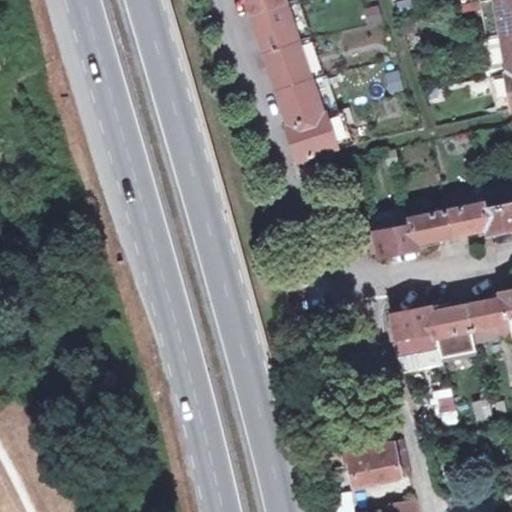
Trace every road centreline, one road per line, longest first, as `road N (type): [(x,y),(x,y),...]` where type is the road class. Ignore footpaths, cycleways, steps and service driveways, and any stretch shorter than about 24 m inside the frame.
road 1 (primary): [(83,0),(225,511)]
road 2 (primary): [(284,511),(148,0)]
road 3 (unclassified): [(377,285),(291,178),(222,0)]
road 4 (unclassified): [(432,511),(377,285)]
road 5 (unclassified): [(377,285),(511,252)]
